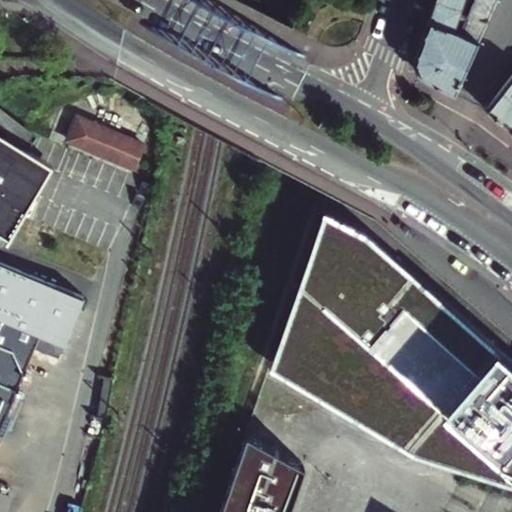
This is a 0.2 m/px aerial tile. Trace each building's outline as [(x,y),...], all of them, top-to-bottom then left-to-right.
[(416,61),(421,74),(455,91),(480,35),(495,0),(437,0),(432,15),(419,53),(416,61)] [(511,79),(488,109),(496,115),(511,127),(511,79)] [(76,116),(67,139),(141,170),(150,147),(76,116)] [(0,511),(0,433),(8,415),(34,350),(40,337),(64,346),(68,338),(84,298),(45,281),(0,262),(0,232),(9,238),(21,218),(38,189),(51,166),(48,164),(35,157),(27,152),(21,148),(19,152),(2,142),(0,141),(0,511)] [(511,358),(366,230),(324,208),(275,350),(292,364),(340,405),(414,455),(511,484),(511,358)] [(98,418),(106,420),(114,379),(104,377),(98,418)] [(288,511),(305,463),(247,431),(219,511),(288,511)]
